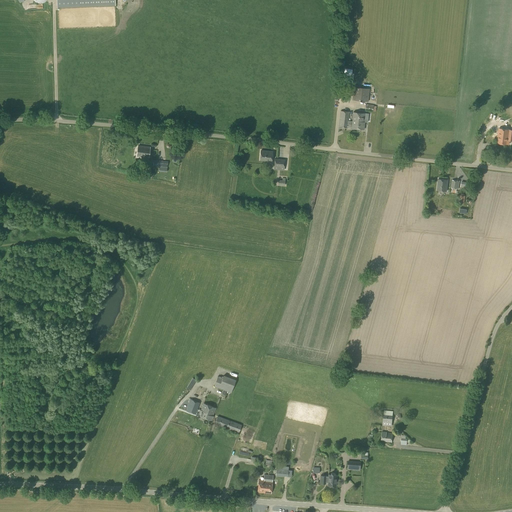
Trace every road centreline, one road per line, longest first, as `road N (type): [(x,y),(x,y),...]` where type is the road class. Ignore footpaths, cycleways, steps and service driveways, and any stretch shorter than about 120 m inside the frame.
road 1 (unclassified): [(511,170),(0,120)]
road 2 (tertiary): [(394,511),(0,485)]
road 3 (unclassified): [(445,511),(493,334),(511,308)]
